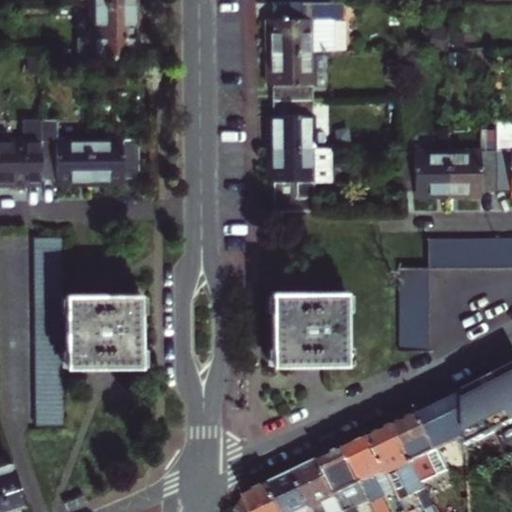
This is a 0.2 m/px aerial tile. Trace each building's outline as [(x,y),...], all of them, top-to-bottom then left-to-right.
[(136,0),(127,0),(91,2),(91,49),(130,47),(130,33),(136,33),(136,18),(136,0)] [(270,39),(270,55),(316,54),(338,54),(338,21),(349,20),(348,5),(316,6),(274,7),(274,22),(270,22),(270,39)] [(317,102),(316,54),(270,55),(271,74),(271,89),(276,89),(277,103),(317,102)] [(318,148),(317,102),(277,103),(277,118),(272,118),(272,131),(272,149),(318,148)] [(89,135),(54,137),(53,118),(39,119),(40,179),(56,178),(56,182),(69,182),(90,180),(89,135)] [(25,139),(0,140),(0,185),(13,185),(25,184),(25,179),(40,179),(39,119),(24,119),(25,139)] [(493,121),(494,131),(495,188),(510,188),(510,195),(511,195),(511,150),(510,150),(510,126),(505,121),(493,121)] [(480,151),(448,151),(449,196),(471,195),(481,195),(481,189),(495,188),(494,131),(480,131),(480,151)] [(136,133),(89,135),(90,180),(113,179),(123,178),(123,174),(138,174),(136,133)] [(318,148),(272,149),(272,170),(273,181),(279,181),(279,207),(279,214),(316,213),(316,196),(337,195),(337,179),(319,180),(318,148)] [(448,151),(400,152),(400,190),(416,190),(416,196),(429,196),(449,196),(448,151)] [(34,238),(41,426),(69,424),(68,403),(61,237),(34,238)] [(511,238),(431,241),(432,274),(511,270),(511,238)] [(400,347),(434,347),(432,274),(399,276),(400,347)] [(143,290),(67,294),(71,367),(107,365),(147,363),(143,290)] [(347,294),(273,295),(274,368),(309,368),(348,368),(347,294)] [(511,366),(491,378),(465,392),(466,426),(466,446),(511,423),(511,366)] [(421,412),(434,440),(466,426),(465,392),(437,405),(421,412)] [(421,412),(397,424),(424,482),(450,469),(434,440),(421,412)] [(372,436),(398,491),(403,501),(419,493),(426,511),(438,511),(424,482),(397,424),(385,429),(372,436)] [(390,511),(384,498),(398,491),(372,436),(360,442),(347,448),(364,484),(370,497),(374,505),(377,511),(390,511)] [(321,460),(346,511),(359,511),(349,491),(364,484),(347,448),(335,453),(321,460)] [(297,471),(315,511),(343,511),(346,511),(321,460),(308,466),(297,471)] [(0,511),(3,511),(24,506),(12,463),(0,466),(0,511)] [(285,477),(272,484),(285,511),(315,511),(297,471),(285,477)] [(285,511),(272,484),(255,491),(246,496),(253,511),(285,511)] [(253,511),(246,496),(236,511),(253,511)] [(374,505),(370,497),(365,500),(369,507),(374,505)]
